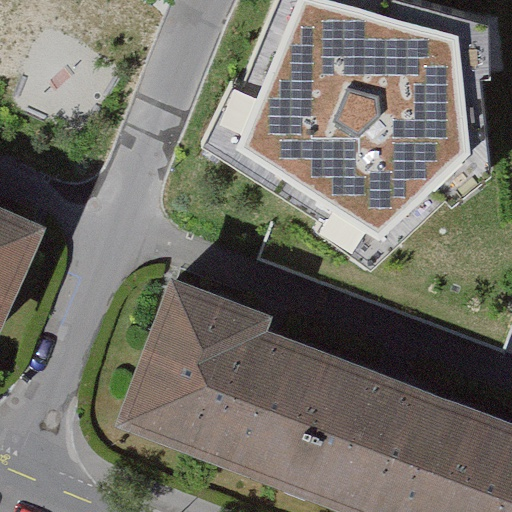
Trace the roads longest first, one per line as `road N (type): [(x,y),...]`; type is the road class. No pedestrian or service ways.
road 1 (unknown): [(0,160),(511,370)]
road 2 (residential): [(20,484),(207,0)]
